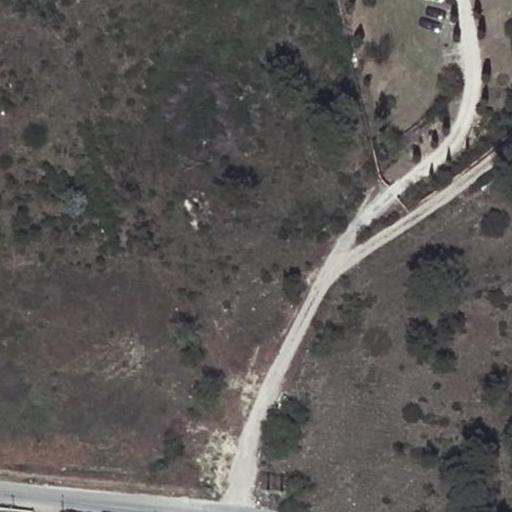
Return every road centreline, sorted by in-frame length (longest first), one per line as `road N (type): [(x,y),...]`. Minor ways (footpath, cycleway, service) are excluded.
road 1 (unclassified): [(318,290),(358,225),(462,130),(476,75),(461,0)]
road 2 (unclassified): [(318,290),(344,262),(511,140)]
road 3 (unclassified): [(234,511),(259,411),(318,290)]
road 4 (tertiary): [(179,511),(0,492)]
